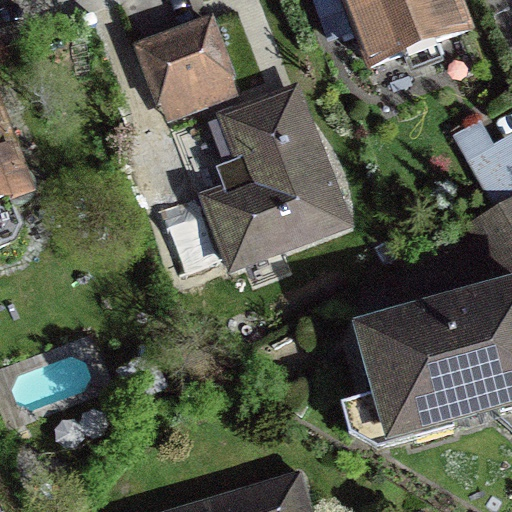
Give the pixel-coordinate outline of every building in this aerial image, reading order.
[(462,35),(448,0),(341,0),(368,71),(401,59),(405,69),(434,58),(430,47),(462,35)] [(228,80),(207,27),(136,54),(157,107),(228,80)] [(344,231),(296,108),(273,117),(269,105),(235,118),(252,161),(244,164),(255,192),(227,203),(230,210),(208,218),(230,275),(344,231)] [(490,215),(511,203),(511,146),(510,143),(486,155),(474,133),(452,146),(490,215)] [(0,249),(11,246),(17,231),(9,208),(18,209),(25,204),(29,197),(29,188),(23,181),(15,178),(0,139),(0,249)] [(511,272),(511,203),(490,215),(468,228),(497,281),(511,272)] [(511,436),(511,297),(360,339),(388,442),(494,412),(497,423),(511,436)] [(164,363),(180,396),(213,379),(201,357),(181,367),(177,357),(164,363)] [(306,511),(297,479),(185,511),(306,511)]
